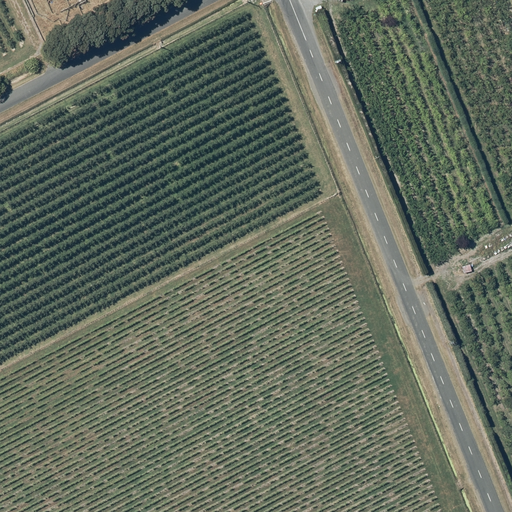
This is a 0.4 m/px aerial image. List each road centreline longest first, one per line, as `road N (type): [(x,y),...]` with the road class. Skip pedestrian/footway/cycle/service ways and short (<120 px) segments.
road 1 (unclassified): [(293,0),(497,511)]
road 2 (unclassified): [(0,102),(195,0)]
